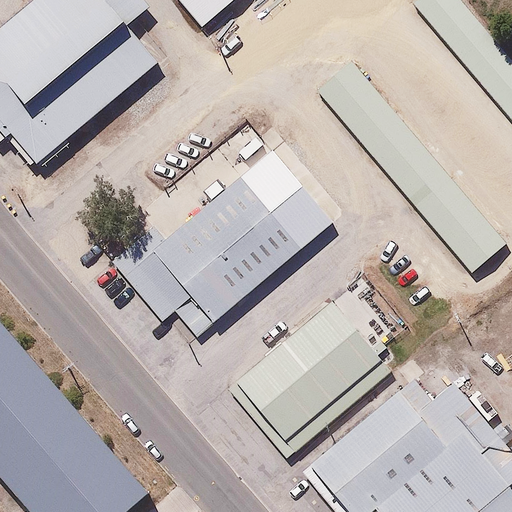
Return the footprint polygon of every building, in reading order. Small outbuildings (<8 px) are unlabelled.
[(130,3),(127,0),(14,0),(0,12),(0,134),(23,163),(147,60),(112,18),(130,3)] [(177,0),(206,30),(242,0),(177,0)] [(511,64),(458,0),(424,0),(416,7),(511,121),(511,64)] [(504,246),(352,63),(319,91),(470,274),(504,246)] [(337,222),(275,148),(161,241),(151,229),(105,267),(156,328),(171,316),(192,342),(337,222)] [(389,373),(330,303),(227,390),(284,458),(389,373)] [(127,511),(143,499),(0,334),(0,487),(21,511),(127,511)] [(369,511),(375,507),(484,420),(451,382),(430,399),(412,380),(299,472),(332,511),(369,511)] [(511,479),(511,454),(484,420),(375,507),(379,511),(511,511),(511,491),(505,484),(511,479)]
